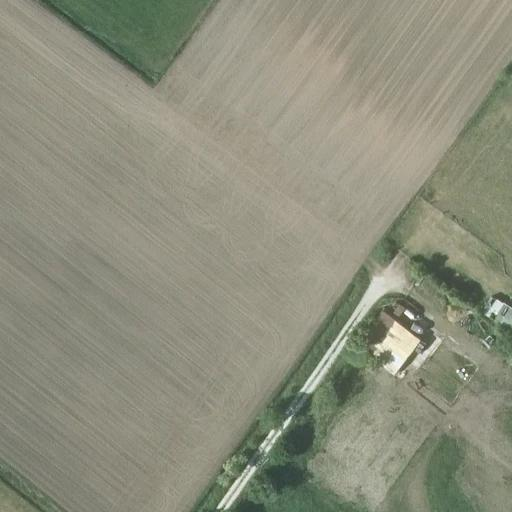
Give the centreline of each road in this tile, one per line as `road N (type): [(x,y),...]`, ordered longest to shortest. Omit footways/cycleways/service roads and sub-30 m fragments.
road 1 (track): [(405,253),(223,511)]
road 2 (track): [(387,281),(425,308),(443,338),(454,420)]
